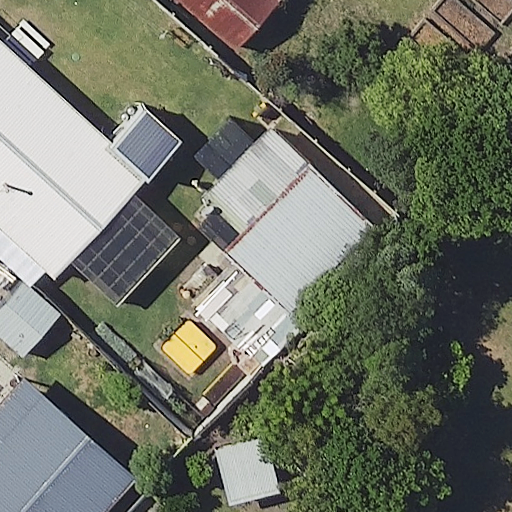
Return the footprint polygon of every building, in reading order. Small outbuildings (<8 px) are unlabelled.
[(190,0),(255,50),(294,0),(190,0)] [(0,222),(70,283),(169,169),(0,23),(0,222)] [(323,164),(233,253),(299,319),(389,229),(323,164)] [(244,357),(196,309),(151,355),(198,403),(244,357)] [(0,511),(120,511),(151,479),(39,379),(0,422),(0,511)]
